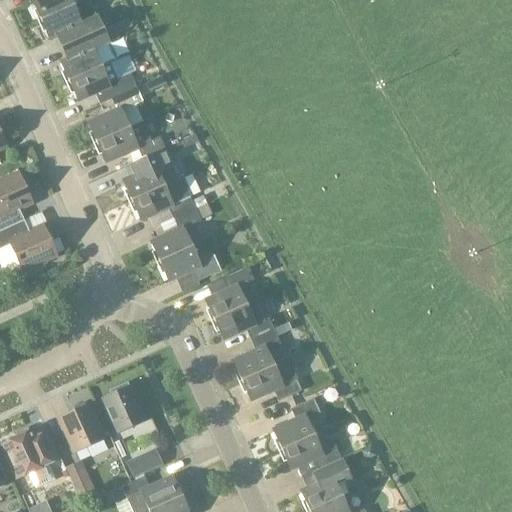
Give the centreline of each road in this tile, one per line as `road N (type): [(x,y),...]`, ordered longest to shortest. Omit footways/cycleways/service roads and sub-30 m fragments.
road 1 (residential): [(0,40),(104,270),(94,301)]
road 2 (residential): [(94,301),(164,326),(175,338),(254,511)]
road 3 (residential): [(94,301),(77,351),(0,386)]
